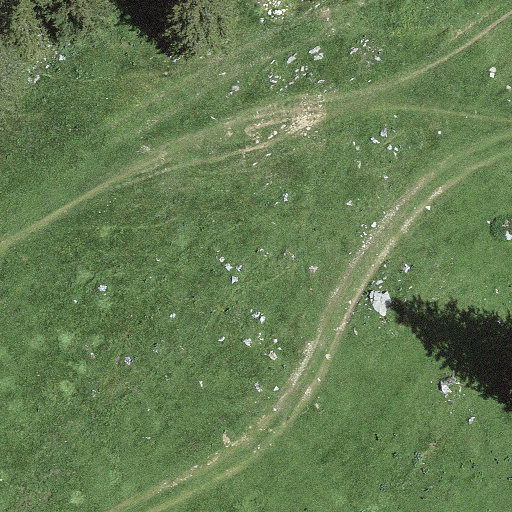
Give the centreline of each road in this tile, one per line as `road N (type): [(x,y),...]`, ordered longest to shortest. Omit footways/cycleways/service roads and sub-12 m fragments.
road 1 (track): [(135,511),(268,432),(313,367),(368,259),(403,215),(458,167),(511,144)]
road 2 (track): [(300,121),(510,0)]
